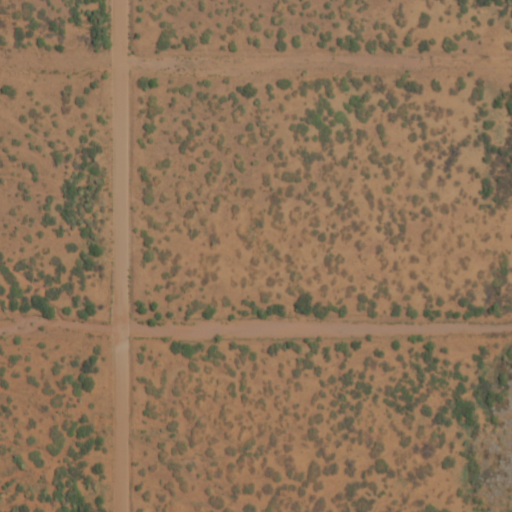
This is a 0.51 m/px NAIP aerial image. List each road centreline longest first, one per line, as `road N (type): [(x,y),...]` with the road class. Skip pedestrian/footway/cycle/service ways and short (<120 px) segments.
road 1 (residential): [(0,327),(511,321)]
road 2 (residential): [(511,67),(0,64)]
road 3 (residential): [(116,511),(118,0)]
